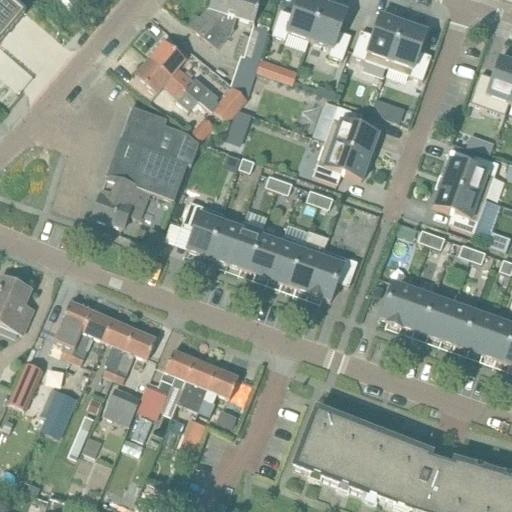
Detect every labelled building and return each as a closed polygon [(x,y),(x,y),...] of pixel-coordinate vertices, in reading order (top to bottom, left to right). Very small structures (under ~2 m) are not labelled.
[(5,0),(0,0),(0,45),(25,16),(5,0)] [(53,0),(70,14),(81,0),(84,3),(86,0),(53,0)] [(253,26),(255,20),(261,1),(257,0),(211,0),(208,12),(208,11),(199,21),(196,18),(187,29),(202,42),(216,54),(231,37),(235,20),(253,26)] [(309,44),(322,7),(302,0),(298,0),(291,19),(280,15),(271,39),(284,44),(287,36),(309,44)] [(309,44),(331,52),(328,60),(341,64),(350,40),(338,36),(346,15),(322,7),(309,44)] [(252,29),(249,39),(239,37),(238,42),(233,59),(239,61),(229,90),(231,91),(247,104),(254,81),(256,77),(260,65),(257,64),(267,33),(270,22),(260,19),(257,31),(252,29)] [(386,72),(396,46),(403,27),(379,19),(372,39),(360,35),(351,60),(386,72)] [(386,72),(409,80),(422,85),(430,60),(419,56),(426,36),(403,27),(396,46),(386,72)] [(184,64),(178,59),(163,46),(149,64),(197,104),(197,105),(198,106),(208,94),(194,82),(192,86),(176,73),(184,64)] [(487,100),(509,108),(511,98),(511,66),(499,62),(491,82),(480,78),(471,102),(484,107),(487,100)] [(260,65),(256,77),(291,90),(296,76),(261,63),(260,65)] [(161,90),(177,103),(176,105),(188,115),(197,105),(197,104),(149,64),(134,81),(155,98),(161,90)] [(331,104),(335,94),(318,89),(317,93),(315,98),(331,104)] [(247,104),(231,91),(211,113),(227,126),(247,104)] [(337,111),(324,146),(329,147),(369,162),(378,138),(367,135),(357,131),(361,119),(356,118),(341,112),(337,111)] [(149,197),(173,205),(186,169),(190,170),(197,150),(183,137),(163,130),(164,125),(149,119),(130,112),(105,181),(107,182),(100,199),(99,199),(91,222),(122,233),(127,220),(139,224),(149,197)] [(237,115),(234,119),(225,144),(239,149),(249,119),(237,115)] [(203,121),(190,137),(200,145),(213,130),(203,121)] [(324,146),(312,181),(336,190),(341,178),(361,185),(369,162),(329,147),(324,146)] [(226,158),(221,172),(235,177),(240,163),(226,158)] [(441,187),(485,203),(498,168),(473,160),(469,171),(449,164),(441,187)] [(242,163),(238,174),(250,178),(253,167),(242,163)] [(265,192),(276,196),(280,185),(269,181),(265,192)] [(291,189),(280,185),(276,196),(287,200),(291,189)] [(485,203),(441,187),(432,211),(452,218),(448,230),(473,238),(485,203)] [(306,207),(317,211),(321,199),(310,196),(306,207)] [(321,199),(317,211),(328,215),(332,203),(321,199)] [(223,219),(189,207),(181,231),(192,235),(185,254),(207,261),(220,226),(223,219)] [(240,233),(220,226),(207,261),(227,269),(240,233)] [(240,233),(227,269),(247,276),(260,240),(263,233),(262,233),(242,226),(240,233)] [(418,247),(429,251),(433,239),(421,235),(418,247)] [(487,250),(505,256),(509,243),(491,237),(487,250)] [(444,243),(433,239),(429,251),(440,255),(444,243)] [(260,240),(247,276),(268,283),(281,247),(260,240)] [(281,247),(268,283),(288,290),(301,254),(303,248),(283,240),(281,247)] [(458,261),(469,265),(474,254),(462,250),(458,261)] [(321,262),(321,261),(301,254),(288,290),(308,298),(321,262)] [(308,298),(307,299),(321,304),(322,303),(330,305),(336,287),(348,291),(357,267),(323,254),(321,261),(321,262),(308,298)] [(485,258),(474,254),(469,265),(481,269),(485,258)] [(499,276),(510,280),(511,274),(511,268),(503,265),(499,276)] [(0,329),(24,340),(30,326),(34,315),(23,310),(30,294),(0,280),(0,329)] [(400,331),(413,295),(392,287),(379,323),(387,326),(386,327),(400,332),(401,331),(400,331)] [(400,331),(401,331),(420,338),(433,302),(413,295),(400,331)] [(433,302),(420,338),(441,345),(454,309),(433,302)] [(60,328),(52,347),(64,352),(60,361),(70,365),(74,355),(77,348),(82,337),(91,316),(69,307),(60,328)] [(454,309),(441,345),(461,352),(474,316),(454,309)] [(74,355),(70,365),(80,370),(92,341),(103,346),(112,325),(91,316),(82,337),(74,355)] [(481,360),(494,324),(474,316),(461,352),(481,360)] [(511,329),(494,324),(481,360),(502,367),(511,337),(511,329)] [(134,335),(112,325),(103,346),(112,350),(104,368),(107,369),(117,374),(125,356),(134,335)] [(134,335),(125,356),(117,374),(113,384),(122,388),(134,360),(146,365),(155,344),(134,335)] [(511,337),(502,367),(511,370),(511,337)] [(182,393),(194,364),(172,355),(160,385),(171,389),(182,393)] [(216,373),(194,364),(182,393),(176,407),(198,416),(203,404),(216,373)] [(30,401),(42,375),(24,367),(8,405),(27,414),(32,402),(30,401)] [(107,369),(102,379),(113,384),(117,374),(107,369)] [(229,403),(230,401),(238,382),(216,373),(203,404),(212,408),(216,398),(229,403)] [(136,416),(155,424),(167,395),(147,387),(136,416)] [(114,392),(103,421),(128,431),(139,403),(114,392)] [(63,430),(75,402),(56,394),(44,421),(63,430)] [(91,401),(86,413),(96,417),(101,405),(91,401)] [(220,414),(215,427),(231,433),(237,421),(220,414)] [(472,472),(456,467),(454,466),(453,471),(428,463),(429,459),(425,457),(410,452),(410,453),(400,449),(401,448),(382,441),(382,442),(372,438),(373,437),(354,430),(354,431),(344,428),(345,426),(315,414),(292,473),(338,490),(340,485),(350,489),(348,494),(366,501),(368,496),(378,500),(376,505),(393,511),(396,507),(408,511),(511,511),(511,484),(510,490),(499,486),(501,481),(483,475),(481,481),(471,478),(472,472)] [(139,420),(129,442),(142,447),(152,425),(139,420)] [(189,423),(184,437),(199,444),(205,429),(189,423)] [(166,432),(162,440),(177,446),(180,437),(166,432)] [(71,456),(95,462),(100,444),(75,438),(71,456)] [(125,443),(120,454),(138,461),(143,450),(125,443)] [(85,460),(73,488),(88,494),(92,484),(104,489),(111,471),(85,460)] [(139,497),(133,511),(158,511),(161,505),(139,497)] [(63,511),(65,508),(48,503),(45,511),(63,511)]
